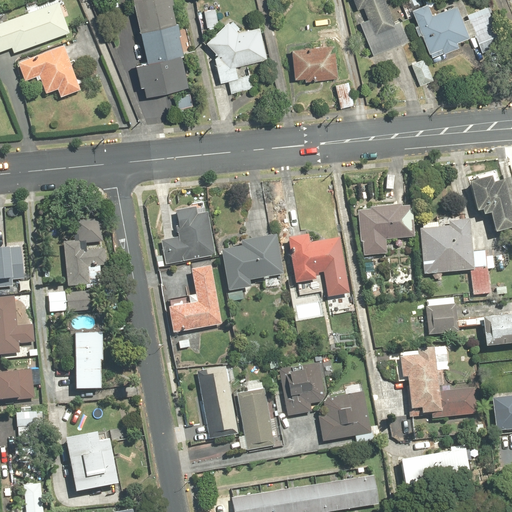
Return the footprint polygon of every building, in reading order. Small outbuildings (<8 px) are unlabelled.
[(170,0),(131,0),(145,60),(135,63),(140,85),(143,85),(145,94),(187,85),(180,54),(183,54),(170,0)] [(247,0),(237,15),(248,23),(258,8),(247,0)] [(353,0),(357,8),(363,6),(367,18),(360,21),(373,55),(410,41),(402,20),(393,23),(384,0),(353,0)] [(426,0),(409,0),(408,1),(417,23),(414,24),(418,35),(421,33),(431,58),(459,47),(457,42),(475,35),(482,52),(503,44),(487,6),(466,14),(468,19),(463,21),(456,3),(432,13),(426,0)] [(58,3),(0,23),(0,53),(11,49),(13,54),(69,34),(58,3)] [(213,9),(201,11),(204,27),(205,26),(206,30),(212,29),(211,26),(216,25),(213,9)] [(228,20),(205,41),(217,54),(214,56),(220,82),(238,78),(235,66),(266,58),(259,26),(237,31),(228,20)] [(335,44),(291,48),(294,78),(304,77),(304,80),(337,77),(335,44)] [(63,45),(17,63),(25,82),(39,77),(46,94),(56,90),(60,99),(81,91),(63,45)] [(423,59),(408,64),(417,86),(431,80),(423,59)] [(345,82),(332,85),(338,109),(351,106),(345,82)] [(489,174),(468,179),(475,210),(480,209),(481,214),(489,212),(494,232),(511,227),(511,219),(502,178),(491,181),(489,174)] [(369,208),(356,209),(359,242),(360,241),(362,256),(386,254),(385,239),(414,236),(411,204),(400,205),(400,203),(368,206),(369,208)] [(82,205),(59,208),(67,286),(90,284),(88,267),(107,265),(105,248),(86,250),(86,243),(102,242),(100,218),(83,219),(82,205)] [(178,236),(160,239),(164,264),(215,255),(206,211),(196,213),(195,206),(173,210),(178,236)] [(448,225),(418,228),(423,274),(474,269),(469,219),(448,221),(448,225)] [(240,245),(219,248),(226,290),(250,286),(249,280),(283,274),(276,233),(239,239),(240,245)] [(307,233),(286,236),(294,283),(315,280),(315,275),(318,275),(317,272),(344,268),(339,236),(308,241),(307,233)] [(0,288),(13,287),(12,280),(24,279),(20,246),(0,248),(0,288)] [(196,301),(167,306),(171,332),(221,324),(211,265),(191,269),(196,301)] [(86,292),(45,295),(46,313),(87,311),(86,292)] [(14,296),(0,297),(0,354),(19,353),(18,344),(34,342),(33,325),(16,327),(14,296)] [(454,297),(424,300),(427,335),(458,332),(454,297)] [(511,312),(481,316),(484,346),(511,342),(511,312)] [(101,333),(73,333),(75,388),(103,388),(101,333)] [(438,391),(433,346),(416,348),(417,354),(399,356),(401,376),(406,376),(410,407),(419,406),(420,412),(430,411),(431,419),(477,413),(474,386),(438,391)] [(291,366),(278,368),(286,415),(311,411),(310,403),(320,402),(324,396),(318,361),(300,365),(300,369),(291,371),(291,366)] [(225,365),(195,370),(208,439),(238,434),(225,365)] [(31,369),(0,372),(0,402),(33,399),(31,369)] [(247,391),(236,393),(244,435),(238,436),(241,451),(275,445),(263,382),(246,385),(247,391)] [(324,414),(317,415),(321,441),(370,433),(363,391),(327,397),(322,403),(324,414)] [(511,394),(491,397),(494,430),(511,428),(511,394)] [(42,411),(15,412),(18,446),(44,444),(42,411)] [(96,432),(65,438),(75,492),(117,484),(108,440),(97,442),(96,432)] [(464,448),(399,458),(403,486),(469,476),(464,448)] [(33,465),(17,467),(18,478),(34,476),(33,465)] [(373,475),(213,500),(214,511),(329,511),(378,504),(373,475)] [(25,511),(43,511),(41,484),(23,486),(25,511)]
